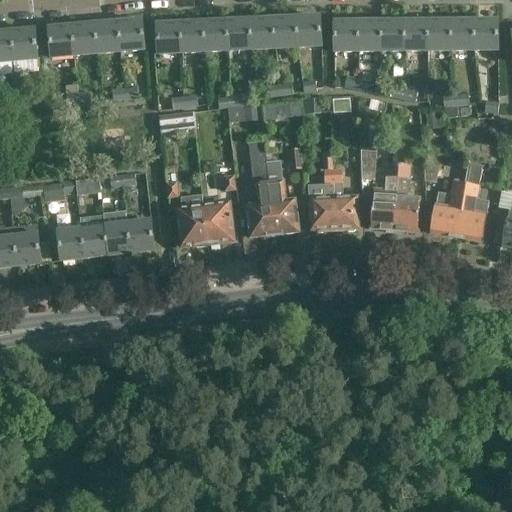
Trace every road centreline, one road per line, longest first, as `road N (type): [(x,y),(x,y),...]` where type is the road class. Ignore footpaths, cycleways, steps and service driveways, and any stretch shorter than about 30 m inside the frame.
road 1 (secondary): [(511,311),(388,291),(0,334)]
road 2 (track): [(155,116),(174,313)]
